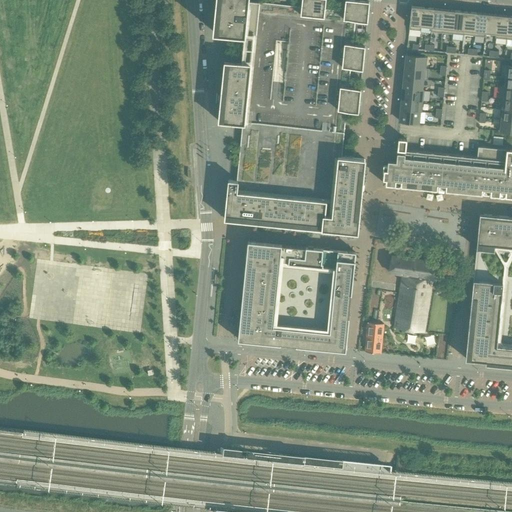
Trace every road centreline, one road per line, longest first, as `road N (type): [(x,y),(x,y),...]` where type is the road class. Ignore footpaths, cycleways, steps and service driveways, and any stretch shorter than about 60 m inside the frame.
road 1 (unclassified): [(193,0),(208,255),(197,346)]
road 2 (unclassified): [(511,376),(197,346)]
road 3 (unclassified): [(206,378),(511,406)]
road 4 (residential): [(376,0),(365,134),(387,136),(399,0)]
road 5 (unclassified): [(192,376),(178,511)]
road 6 (unclassified): [(194,511),(206,378)]
